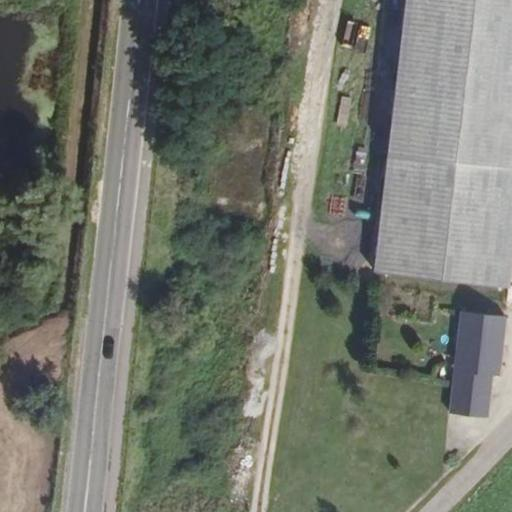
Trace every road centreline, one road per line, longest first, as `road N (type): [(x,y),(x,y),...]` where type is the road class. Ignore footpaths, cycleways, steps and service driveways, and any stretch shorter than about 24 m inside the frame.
road 1 (track): [(259,511),(333,0)]
road 2 (secondary): [(138,0),(85,511)]
